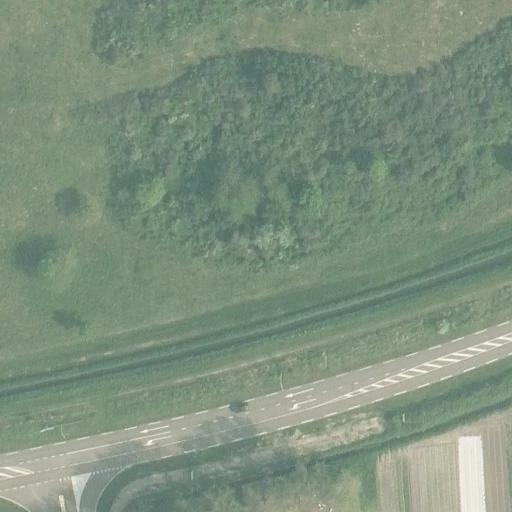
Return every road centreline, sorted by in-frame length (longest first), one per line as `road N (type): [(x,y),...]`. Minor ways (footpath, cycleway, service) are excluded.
road 1 (unknown): [(0,365),(280,302),(511,221)]
road 2 (tertiary): [(53,462),(292,412),(511,336)]
